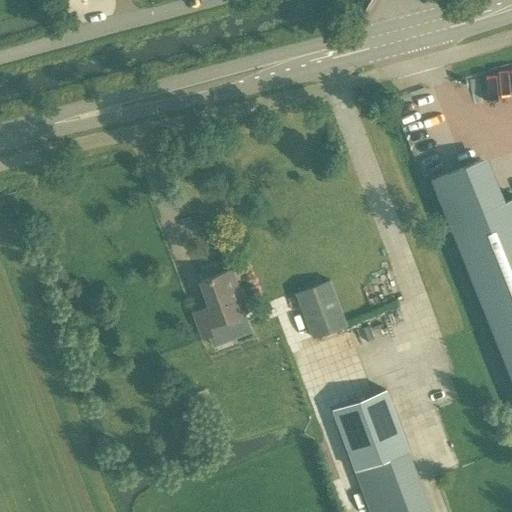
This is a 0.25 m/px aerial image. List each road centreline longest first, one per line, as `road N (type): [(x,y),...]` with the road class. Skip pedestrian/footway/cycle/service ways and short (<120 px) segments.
road 1 (unclassified): [(0,165),(414,66)]
road 2 (tertiary): [(0,137),(403,35)]
road 3 (unclassified): [(0,59),(211,0)]
